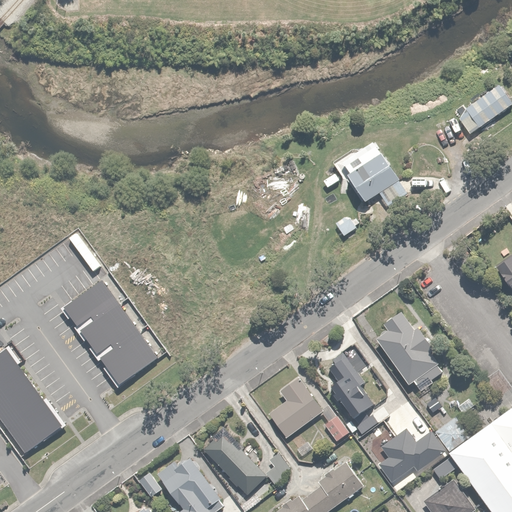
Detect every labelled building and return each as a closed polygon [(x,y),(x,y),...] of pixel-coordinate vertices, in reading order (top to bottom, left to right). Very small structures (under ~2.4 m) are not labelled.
[(511,101),(499,84),(458,115),(472,132),(511,101)] [(408,191),(386,156),(368,167),(355,146),(332,161),(345,180),(351,176),(369,203),(377,198),(383,207),(408,191)] [(348,215),(336,222),(344,234),(356,226),(348,215)] [(511,251),(496,264),(511,285),(511,251)] [(388,328),(376,338),(417,393),(431,382),(430,380),(444,370),(433,356),(437,353),(417,326),(413,328),(401,312),(385,324),(388,328)] [(331,386),(337,393),(333,396),(341,407),(345,404),(360,425),(370,417),(365,410),(374,403),(364,389),(369,385),(359,373),(368,366),(352,344),(327,363),(339,380),(331,386)] [(285,435),(325,407),(304,375),(280,392),(286,401),(269,413),(285,435)] [(511,511),(511,410),(450,456),(491,511),(511,511)] [(340,414),(325,425),(337,441),(352,430),(340,414)] [(471,434),(458,416),(435,432),(449,450),(471,434)] [(223,430),(204,449),(248,493),(266,474),(223,430)] [(448,453),(434,432),(407,450),(421,471),(448,453)] [(176,459),(158,473),(185,507),(179,511),(237,511),(239,511),(227,496),(224,498),(191,457),(181,465),(176,459)] [(271,511),(325,511),(364,485),(346,460),(318,480),(321,486),(303,499),(299,493),(271,511)] [(452,469),(445,460),(433,469),(441,479),(452,469)] [(461,511),(477,502),(455,471),(422,494),(434,511),(461,511)] [(163,489),(150,472),(140,480),(153,497),(163,489)]
